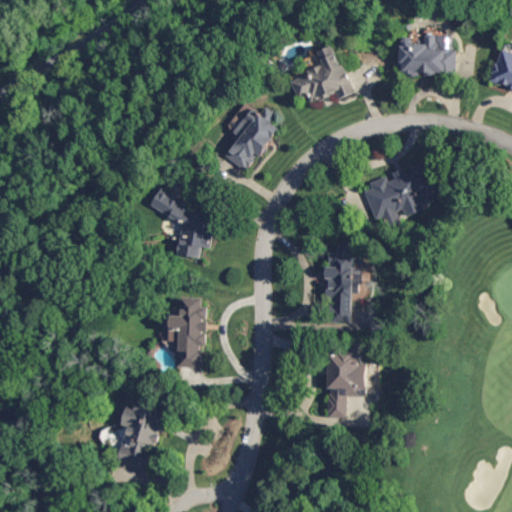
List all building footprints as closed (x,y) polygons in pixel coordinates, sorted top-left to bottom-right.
[(454,51),(459,52),(458,54),(457,70),(457,75),(438,74),(426,73),(421,73),(421,77),(408,76),(408,75),(401,74),(401,70),(400,70),(402,43),(407,39),(410,39),(413,42),(414,42),(426,43),(426,38),(429,34),(453,36),(454,51)] [(345,66),(348,64),(351,74),(358,90),(359,92),(343,99),(340,91),(333,94),(333,96),(330,97),(325,100),(316,103),(313,96),(304,100),(297,83),(296,81),(305,78),(304,77),(313,73),(312,71),(328,64),(323,53),(322,51),(337,45),(345,66)] [(511,86),(505,83),(504,85),(493,80),(500,65),(503,58),(507,49),(508,50),(511,51),(511,86)] [(280,115),(275,121),(278,123),(284,128),(283,129),(276,137),(278,138),(274,143),(272,145),(264,155),(261,153),(257,157),(256,158),(258,160),(252,167),(251,166),(248,170),(239,162),(231,156),(231,155),(233,154),(245,139),(246,138),(242,134),(239,132),(249,119),(258,109),(260,110),(262,111),(265,114),(270,108),(271,107),(271,108),(278,114),(280,115)] [(442,193),(431,198),(430,198),(424,201),(427,209),(426,209),(424,210),(409,216),(406,209),(399,211),(403,219),(404,222),(397,226),(391,228),(390,226),(386,216),(379,219),(375,209),(374,208),(368,193),(367,192),(376,188),(374,183),(389,176),(391,182),(398,179),(396,172),(397,172),(398,172),(401,170),(406,168),(409,174),(415,171),(414,167),(428,161),(442,193)] [(214,248),(205,247),(203,257),(203,258),(202,258),(201,258),(193,257),(181,255),(183,239),(183,238),(184,237),(184,232),(184,231),(186,222),(174,215),(172,214),(171,214),(156,205),(156,204),(158,200),(165,189),(166,190),(167,191),(181,199),(186,202),(189,204),(187,208),(196,213),(218,216),(216,230),(216,231),(216,233),(215,236),(214,248)] [(353,253),(358,253),(358,255),(357,268),(366,269),(366,270),(365,285),(362,285),(362,294),(356,294),(355,300),(355,303),(355,304),(354,323),(351,323),(341,322),(334,322),(334,317),(332,317),(333,308),(333,305),(335,305),(335,298),(330,298),(331,283),(331,281),(331,279),(331,278),(331,277),(332,260),(333,252),(341,252),(341,245),(353,245),(353,246),(353,253)] [(210,319),(208,319),(206,319),(206,321),(207,321),(210,321),(210,325),(209,326),(209,328),(209,330),(209,332),(206,332),(206,334),(208,334),(208,346),(206,346),(203,346),(203,350),(205,350),(205,367),(202,367),(200,367),(185,367),(183,367),(182,367),(182,364),(182,361),(182,350),(182,342),(180,342),(175,342),(173,342),(173,338),(173,328),(173,316),(173,315),(174,315),(176,315),(178,315),(181,315),(184,315),(184,309),(184,304),(184,299),(184,298),(185,298),(188,298),(193,298),(198,298),(204,298),(204,307),(210,307),(210,309),(210,319)] [(367,389),(364,389),(363,393),(363,395),(363,396),(350,396),(350,418),(349,418),(346,418),(334,417),(331,417),(332,415),(332,413),(330,413),(331,398),(333,398),(334,389),(331,389),(331,376),(331,375),(332,368),(332,367),(332,355),(333,343),(344,344),(362,345),(366,345),(365,361),(368,361),(368,364),(368,365),(367,389)] [(164,419),(168,421),(167,424),(166,426),(166,428),(166,429),(164,433),(163,433),(159,445),(153,444),(151,451),(155,452),(150,469),(148,469),(147,468),(122,461),(125,451),(127,443),(130,444),(132,438),(128,437),(131,427),(129,427),(125,425),(125,424),(125,423),(126,421),(126,420),(128,415),(130,406),(135,408),(137,408),(138,405),(139,400),(140,399),(140,398),(145,399),(148,400),(150,401),(153,401),(157,403),(161,404),(168,406),(164,419)]
